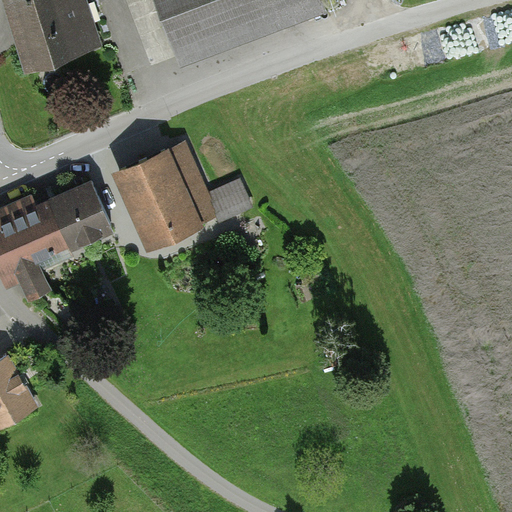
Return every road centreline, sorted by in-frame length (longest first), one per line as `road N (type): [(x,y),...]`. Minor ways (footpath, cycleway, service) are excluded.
road 1 (unclassified): [(488,0),(387,26),(0,173)]
road 2 (residential): [(0,286),(188,460),(270,511)]
